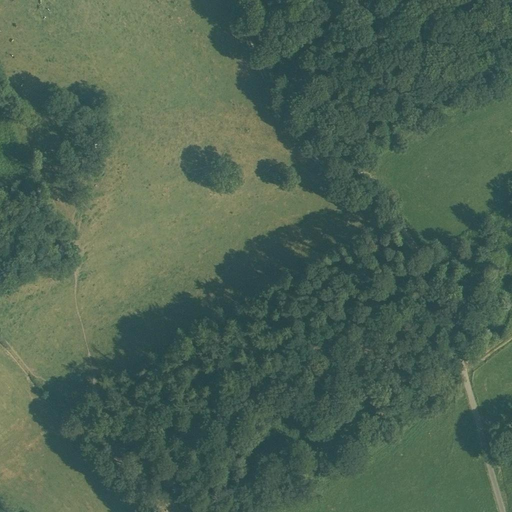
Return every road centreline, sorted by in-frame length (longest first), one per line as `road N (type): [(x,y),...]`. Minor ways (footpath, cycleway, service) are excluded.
road 1 (unclassified): [(233,0),(293,135),(320,165),(403,223),(432,275),(504,511)]
road 2 (track): [(277,511),(511,337)]
